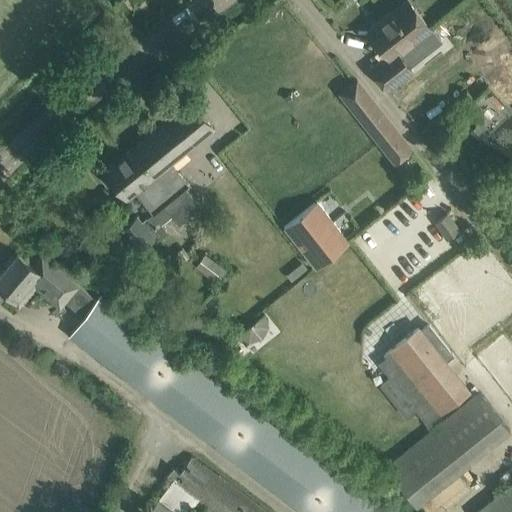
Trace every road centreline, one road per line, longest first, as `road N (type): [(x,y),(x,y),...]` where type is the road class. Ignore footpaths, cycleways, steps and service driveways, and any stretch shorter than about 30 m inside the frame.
road 1 (unknown): [(303,0),(511,260)]
road 2 (tertiary): [(0,171),(156,35),(210,0)]
